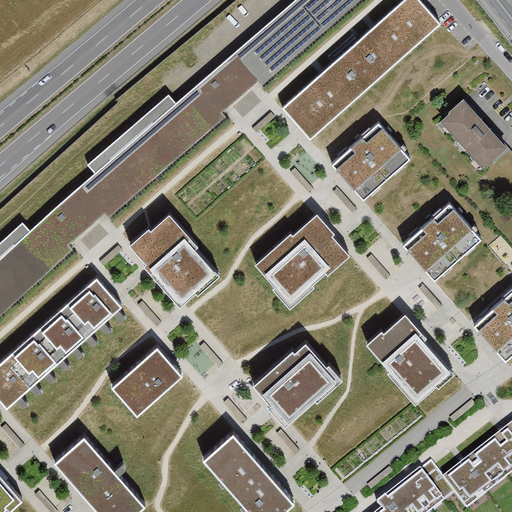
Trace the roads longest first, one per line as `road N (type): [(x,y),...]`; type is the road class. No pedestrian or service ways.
road 1 (motorway): [(0,166),(196,0)]
road 2 (residential): [(511,372),(477,389),(322,511)]
road 3 (motorway): [(150,0),(0,126)]
